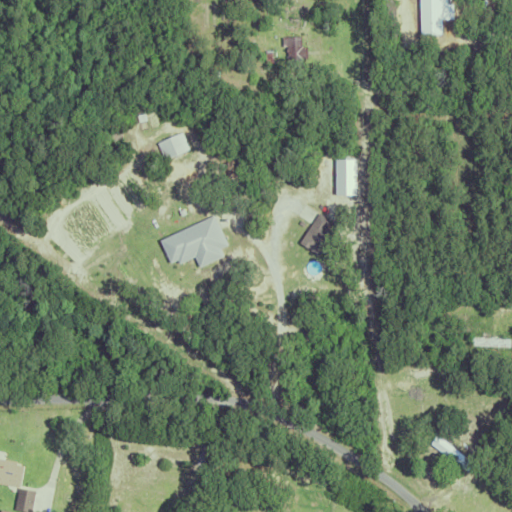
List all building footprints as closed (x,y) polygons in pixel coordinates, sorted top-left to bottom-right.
[(285,37),(305,36),(307,67),(286,68),(285,37)] [(262,53),(270,52),(271,63),(263,63),(262,53)] [(107,131),(121,131),(121,146),(108,147),(107,131)] [(156,142),(180,132),(187,148),(163,158),(156,142)] [(339,195),(360,194),(359,159),(339,159),(339,195)] [(331,186),(333,178),(344,181),(342,189),(331,186)] [(317,252),(315,255),(298,244),(317,213),(329,220),(324,228),(337,237),(325,257),(317,252)] [(169,265),(158,242),(212,215),(226,245),(219,249),(222,256),(198,268),(193,258),(177,265),(175,262),(169,265)] [(469,344),(469,333),(507,335),(507,345),(469,344)] [(428,438),(434,431),(471,460),(465,467),(428,438)] [(0,481),(0,455),(14,458),(13,461),(20,462),(16,484),(0,481)] [(12,506),(16,483),(33,487),(29,509),(12,506)]
